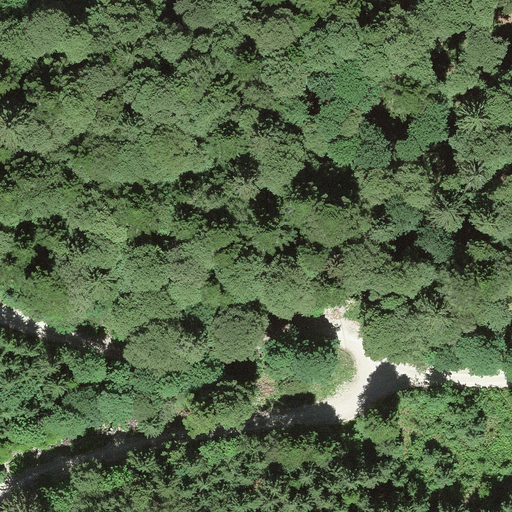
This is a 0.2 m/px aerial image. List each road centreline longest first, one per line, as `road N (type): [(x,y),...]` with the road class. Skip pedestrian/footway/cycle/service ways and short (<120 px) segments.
road 1 (track): [(0,315),(157,360),(296,336),(352,336),(371,363),(511,380)]
road 2 (track): [(0,500),(142,442),(324,417),(365,390),(371,363)]
